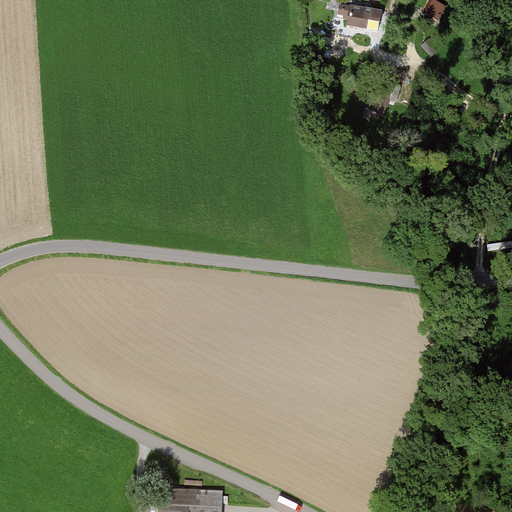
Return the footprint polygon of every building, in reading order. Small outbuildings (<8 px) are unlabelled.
[(444,5),(432,0),(428,0),(422,15),(437,21),(444,5)] [(385,14),(342,7),(340,19),(350,20),(349,28),(370,32),(369,38),(381,40),(385,14)] [(435,54),(440,46),(427,39),(422,47),(435,54)] [(408,72),(397,68),(395,77),(406,80),(408,72)] [(159,511),(224,511),(224,495),(160,494),(159,511)]
